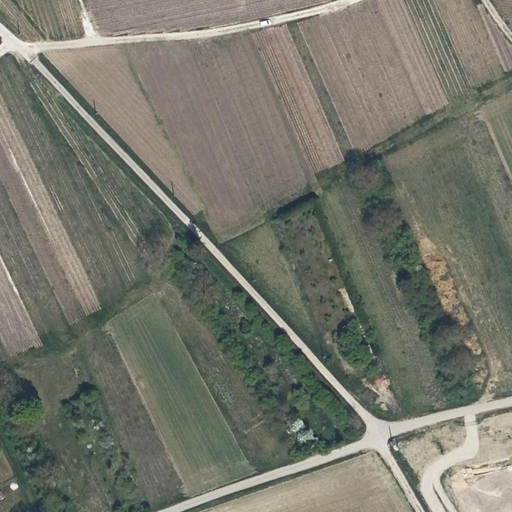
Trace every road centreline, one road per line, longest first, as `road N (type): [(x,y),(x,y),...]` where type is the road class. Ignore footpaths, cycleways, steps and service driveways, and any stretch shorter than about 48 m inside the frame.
road 1 (track): [(14,42),(379,433)]
road 2 (track): [(353,0),(222,30),(14,42)]
road 3 (track): [(170,511),(370,440)]
road 4 (track): [(370,440),(511,402)]
